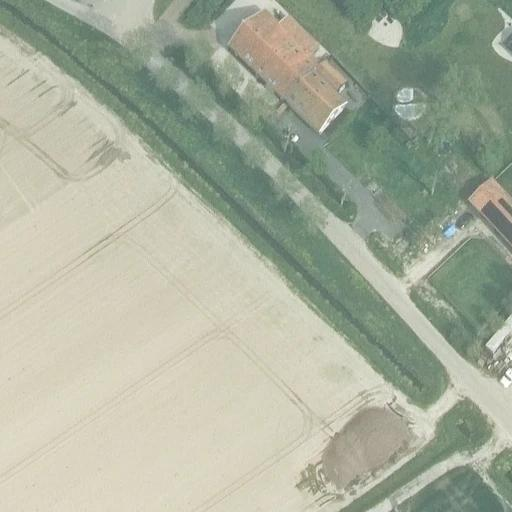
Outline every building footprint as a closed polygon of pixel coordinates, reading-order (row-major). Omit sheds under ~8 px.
[(264,15),(228,52),(283,106),(284,105),(318,137),(346,107),(334,96),(345,85),(323,63),(319,68),(264,15)] [(292,16),(281,28),(310,58),(322,46),(292,16)] [(338,58),(329,66),(346,85),(355,76),(338,58)] [(262,105),(253,114),(264,125),(274,116),(262,105)] [(511,208),(491,185),(468,205),(511,253),(511,208)]
